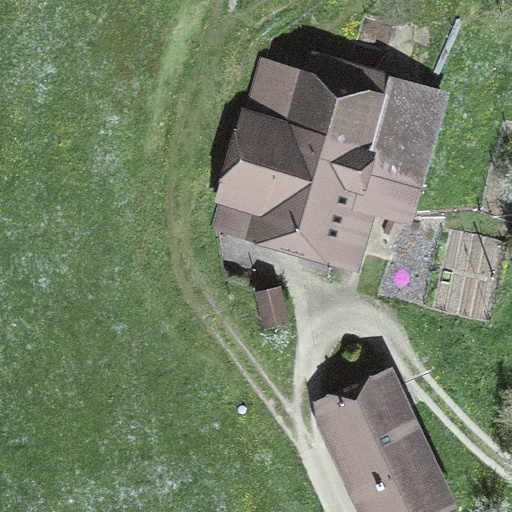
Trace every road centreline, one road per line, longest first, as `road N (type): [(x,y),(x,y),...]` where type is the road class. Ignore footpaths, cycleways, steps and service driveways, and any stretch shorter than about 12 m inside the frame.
road 1 (track): [(290,427),(203,307),(180,241),(177,194),(193,102),(228,33),(275,0)]
road 2 (track): [(511,470),(467,438),(373,315),(327,299)]
road 3 (track): [(335,511),(290,427),(327,299)]
